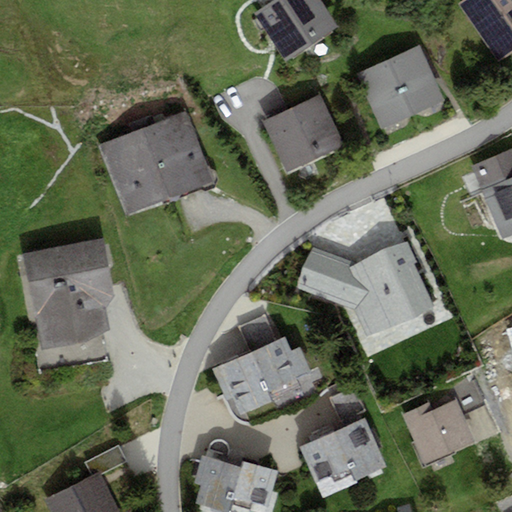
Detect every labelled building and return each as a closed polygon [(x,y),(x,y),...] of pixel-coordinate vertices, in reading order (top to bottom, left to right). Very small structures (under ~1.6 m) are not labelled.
[(320,0),(274,0),(252,15),(284,62),(338,26),(320,0)] [(511,0),(462,0),(458,3),(498,61),(511,51),(511,0)] [(418,47),(358,73),(382,128),(443,102),(418,47)] [(319,94),(262,121),(287,172),(343,145),(319,94)] [(185,111),(97,145),(125,216),(213,182),(185,111)] [(511,149),(471,166),(502,240),(511,235),(511,149)] [(103,239),(22,254),(37,337),(32,338),(38,374),(109,361),(103,333),(110,328),(106,307),(114,295),(103,239)] [(354,310),(366,338),(434,307),(414,263),(417,262),(407,240),(382,248),(356,264),(312,247),(296,288),(354,310)] [(249,352),(211,369),(233,418),(272,401),(268,392),(311,373),(299,347),(291,351),(285,337),(276,341),(264,315),(238,327),(249,352)] [(428,401),(401,414),(425,465),(474,442),(461,415),(483,405),(469,374),(425,395),(428,401)] [(344,426),(295,448),(313,486),(330,479),(332,484),(351,476),(354,482),(387,467),(378,448),(381,447),(374,431),(370,433),(359,410),(363,408),(354,387),(329,398),(337,417),(340,416),(344,426)] [(205,455),(201,454),(192,484),(200,486),(194,504),(220,511),(227,511),(230,504),(249,510),(251,502),(267,507),(277,471),(243,461),(241,468),(225,463),(228,454),(228,445),(222,439),(213,441),(207,448),(205,455)] [(99,473),(100,475),(125,462),(117,446),(84,463),(91,477),(99,473)] [(91,477),(45,500),(51,511),(118,511),(100,475),(99,473),(91,477)]
